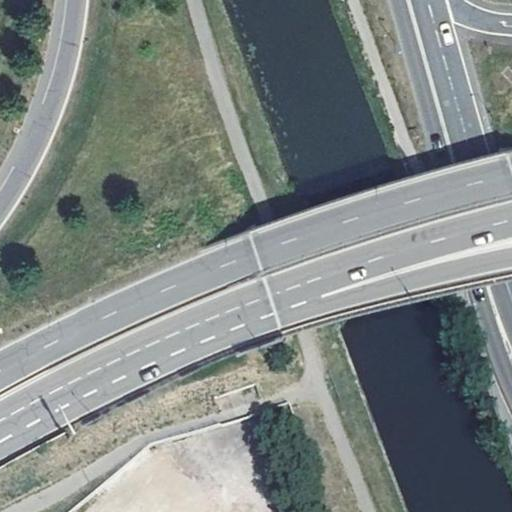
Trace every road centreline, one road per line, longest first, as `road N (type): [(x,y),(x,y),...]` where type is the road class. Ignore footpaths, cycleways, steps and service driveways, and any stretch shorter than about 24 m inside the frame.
road 1 (trunk): [(511,172),(254,251),(122,307),(0,372)]
road 2 (secondary): [(497,318),(416,0)]
road 3 (trunk): [(0,421),(269,295)]
road 4 (trunk): [(269,295),(511,218)]
road 5 (trunk): [(269,295),(511,256)]
road 6 (trunk): [(75,0),(45,123),(0,204)]
